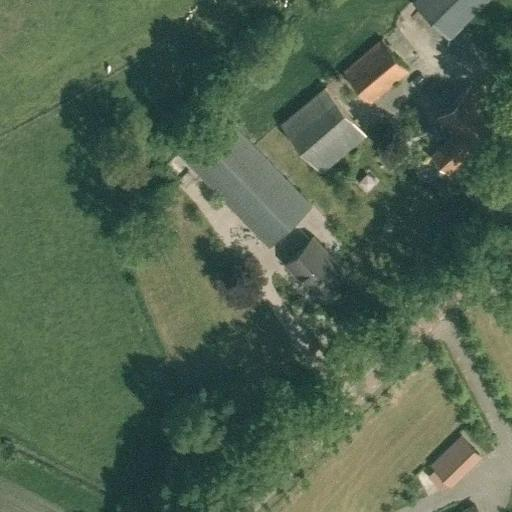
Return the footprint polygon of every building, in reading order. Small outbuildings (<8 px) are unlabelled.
[(416,0),(450,33),(483,0),(416,0)] [(370,101),(408,68),(382,38),(344,70),(370,101)] [(365,131),(325,84),(282,120),(322,170),(365,131)] [(471,150),(503,118),(469,85),(437,116),(454,132),(432,153),(448,171),(470,149),(471,150)] [(310,203),(221,111),(179,152),(268,244),(310,203)] [(346,271),(313,236),(286,261),(320,296),(346,271)] [(421,471),(441,491),(480,452),(460,432),(421,471)]
